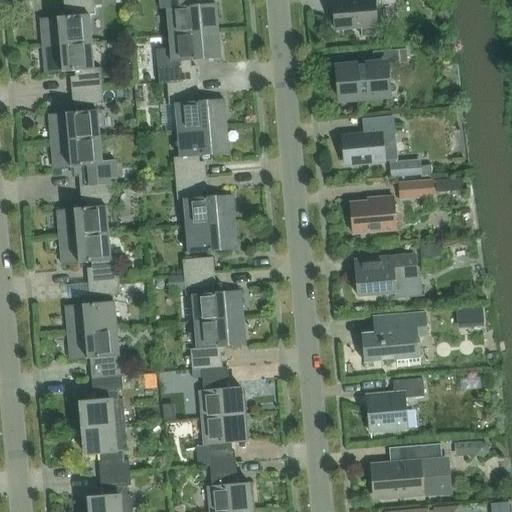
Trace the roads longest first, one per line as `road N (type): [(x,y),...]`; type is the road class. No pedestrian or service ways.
road 1 (residential): [(279,0),(323,511)]
road 2 (residential): [(20,511),(0,249)]
